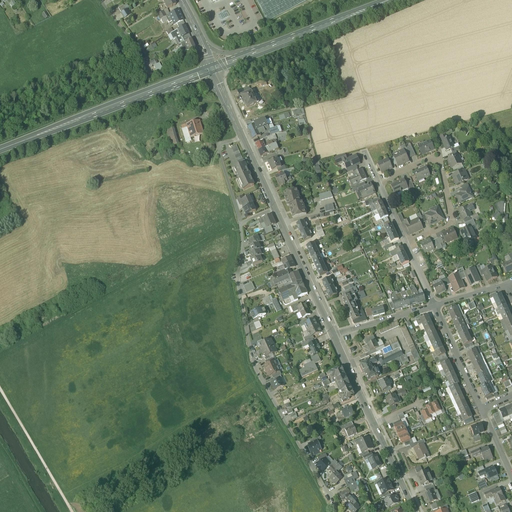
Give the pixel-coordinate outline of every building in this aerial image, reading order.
[(175,6),(172,0),(162,0),(167,10),(175,6)] [(255,0),(268,22),(309,0),(255,0)] [(121,13),(124,19),(130,15),(129,15),(127,10),(121,13)] [(165,18),(169,16),(166,10),(156,16),(160,21),(161,20),(165,18)] [(178,11),(170,16),(171,20),(172,22),(174,26),(177,25),(183,22),(178,11)] [(132,13),(129,15),(130,15),(124,19),(128,25),(136,20),(132,13)] [(179,46),(180,45),(190,39),(189,36),(189,35),(185,27),(177,30),(173,33),(170,35),(173,41),(176,40),(179,46)] [(191,39),(190,39),(180,45),(182,49),(179,50),(181,55),(195,49),(191,39)] [(153,67),(157,73),(162,70),(159,64),(153,67)] [(246,105),(247,109),(250,107),(250,108),(254,106),(259,103),(257,99),(255,100),(252,93),(248,94),(245,95),(245,96),(242,97),(243,100),(246,105)] [(199,121),(191,123),(193,130),(197,129),(199,136),(203,134),(199,121)] [(268,127),(266,121),(255,125),(255,126),(253,127),(248,129),(250,135),(258,131),(267,127),(268,127)] [(190,139),(199,136),(197,129),(193,130),(191,123),(186,125),(187,128),(190,139)] [(258,131),(260,135),(269,131),(267,127),(258,131)] [(190,139),(187,128),(182,130),(181,130),(185,144),(191,142),(190,139)] [(165,131),(170,147),(177,145),(172,129),(165,131)] [(260,135),(258,131),(250,135),(253,140),(261,137),(260,135)] [(263,140),(264,143),(268,141),(270,144),(272,142),(276,141),(277,140),(275,135),(272,136),(263,140)] [(441,138),(444,145),(444,146),(444,147),(445,147),(446,151),(450,150),(451,150),(454,149),(454,148),(454,147),(453,146),(449,138),(450,138),(446,139),(445,136),(446,136),(445,136),(440,138),(440,139),(441,138)] [(418,148),(422,155),(434,150),(430,141),(425,144),(426,145),(418,148)] [(256,147),(258,152),(266,149),(265,146),(264,143),(256,147)] [(269,147),(266,149),(269,154),(279,149),(277,144),(274,145),(269,147)] [(411,146),(406,149),(408,153),(410,158),(416,156),(411,146)] [(261,158),(269,154),(266,149),(258,152),(261,158)] [(397,164),(398,166),(409,161),(405,154),(404,150),(402,151),(399,152),(400,154),(394,156),(394,155),(393,155),(394,158),(397,164)] [(336,165),(343,162),(348,160),(345,155),(333,158),(336,165)] [(343,162),(347,170),(355,167),(360,165),(356,156),(348,160),(343,162)] [(449,160),(453,169),(460,166),(459,162),(460,161),(458,156),(451,159),(449,160)] [(377,164),(382,174),(392,169),(391,165),(388,159),(377,164)] [(281,168),(280,164),(278,160),(274,161),(271,162),(269,163),(272,171),(277,169),(281,168)] [(236,176),(244,191),(254,187),(250,177),(251,177),(245,165),(234,170),(234,171),(236,170),(238,175),(236,176)] [(415,176),(418,182),(418,181),(424,179),(430,176),(426,167),(414,173),(415,176)] [(284,174),(286,179),(290,178),(291,177),(290,174),(289,170),(286,171),(283,172),(284,174)] [(353,174),(354,178),(357,184),(366,179),(362,170),(357,172),(354,174),(353,174)] [(452,176),(456,186),(469,180),(465,170),(458,173),(452,176)] [(275,178),(278,186),(282,185),(282,186),(285,185),(285,184),(291,181),(290,178),(286,179),(284,174),(275,178)] [(391,186),(395,195),(408,189),(406,183),(404,180),(397,183),(393,185),(391,186)] [(414,188),(412,184),(411,181),(406,183),(408,189),(409,191),(414,188)] [(359,190),(363,200),(375,194),(371,184),(366,186),(363,188),(358,190),(359,190)] [(339,192),(335,187),(330,191),(335,196),(339,192)] [(455,196),(459,205),(472,199),(468,189),(467,188),(462,191),(460,192),(461,194),(455,196)] [(408,189),(395,195),(396,198),(409,192),(409,191),(408,189)] [(292,215),(293,219),(306,215),(303,202),(301,203),(297,190),(284,194),(285,197),(285,198),(285,200),(285,199),(286,201),(286,202),(286,203),(287,203),(287,207),(289,206),(290,210),(290,212),(291,211),(291,214),(291,215),(292,215)] [(319,196),(320,201),(333,198),(330,192),(319,196)] [(242,205),(244,209),(253,205),(249,197),(244,200),(240,202),(242,205)] [(374,205),(376,211),(384,207),(381,202),(374,205)] [(504,202),(502,202),(494,205),(497,212),(501,215),(503,215),(504,202)] [(256,212),(253,205),(244,209),(247,215),(247,216),(250,214),(256,212)] [(324,207),(326,213),(333,211),(334,211),(333,205),(324,207)] [(459,211),(463,220),(469,218),(471,217),(469,212),(474,210),(472,205),(467,207),(461,210),(460,210),(459,211)] [(376,211),(379,215),(386,212),(384,207),(376,211)] [(427,221),(430,226),(444,220),(438,207),(431,210),(433,214),(426,217),(425,217),(427,221)] [(386,212),(379,215),(381,220),(387,218),(388,217),(386,212)] [(501,215),(497,212),(492,217),(496,221),(501,215)] [(267,228),(267,229),(271,227),(276,225),(272,216),(263,220),(264,222),(267,228)] [(404,222),(410,235),(423,229),(420,223),(418,219),(411,222),(409,220),(404,222)] [(473,220),(471,221),(465,223),(468,229),(471,228),(476,226),(473,220)] [(299,231),(300,234),(308,230),(306,227),(308,227),(307,224),(305,225),(304,222),(296,225),(298,228),(297,229),(299,231)] [(384,228),(387,233),(394,230),(392,225),(384,228)] [(462,234),(466,243),(475,239),(473,236),(474,235),(471,228),(468,229),(465,230),(465,232),(462,234)] [(442,234),(447,244),(447,243),(446,243),(452,240),(453,241),(457,239),(453,229),(442,234)] [(308,232),(308,230),(300,234),(301,236),(301,237),(302,239),(303,239),(304,242),(311,238),(310,236),(312,236),(310,231),(308,232)] [(387,233),(389,238),(396,235),(394,230),(387,233)] [(399,240),(396,235),(389,238),(391,243),(399,240)] [(249,242),(251,248),(259,244),(260,244),(258,238),(254,239),(249,242)] [(436,246),(440,244),(438,239),(431,242),(433,247),(436,246)] [(420,244),(425,254),(434,249),(433,247),(431,242),(430,240),(420,244)] [(261,250),(259,244),(251,248),(249,248),(252,254),(259,251),(261,250)] [(306,247),(309,254),(317,250),(314,244),(306,247)] [(397,250),(395,251),(397,256),(404,253),(402,248),(397,250)] [(278,256),(276,250),(269,253),(272,259),(273,262),(274,261),(279,259),(278,256)] [(320,255),(317,250),(309,254),(312,259),(320,255)] [(262,257),(259,251),(252,254),(250,255),(253,261),(260,257),(260,258),(262,257)] [(397,256),(399,261),(407,257),(404,253),(397,256)] [(322,260),(320,255),(312,259),(314,264),(322,260)] [(263,263),(260,258),(260,257),(253,261),(251,261),(254,267),(263,263)] [(278,268),(293,262),(291,257),(281,261),(282,263),(277,266),(278,268)] [(409,263),(407,257),(399,261),(402,266),(409,263)] [(505,273),(506,273),(511,270),(511,258),(510,260),(511,261),(506,263),(502,265),(502,266),(504,265),(507,272),(505,273)] [(325,267),(322,260),(314,264),(317,270),(325,267)] [(439,260),(434,263),(437,269),(442,266),(439,260)] [(293,262),(278,268),(281,273),(276,275),(279,280),(291,274),(290,270),(295,267),(293,262)] [(484,275),(488,282),(497,278),(492,266),(485,269),(482,271),(484,275)] [(328,273),(325,267),(317,270),(320,277),(328,273)] [(467,278),(471,287),(479,283),(476,277),(478,276),(475,269),(465,274),(467,278)] [(282,283),(285,289),(293,285),(302,282),(298,273),(294,275),(293,273),(291,274),(279,280),(273,282),(275,286),(282,283)] [(454,286),(456,290),(459,289),(460,290),(465,288),(461,281),(459,274),(458,274),(456,276),(455,275),(453,276),(454,276),(448,279),(451,284),(452,286),(454,286)] [(325,288),(326,290),(333,287),(332,284),(334,284),(333,281),(331,282),(330,279),(322,282),(324,285),(323,285),(324,288),(325,288)] [(307,294),(302,282),(293,285),(285,289),(278,292),(279,293),(281,298),(284,305),(285,306),(287,306),(298,301),(298,299),(307,294)] [(433,287),(437,295),(446,291),(444,287),(442,283),(433,287)] [(250,284),(244,288),(247,294),(254,291),(250,284)] [(335,290),(333,287),(326,290),(327,293),(328,296),(330,299),(337,295),(336,292),(337,291),(336,289),(335,290)] [(342,293),(344,298),(349,295),(354,293),(357,292),(355,287),(352,289),(351,289),(345,292),(342,293)] [(402,298),(403,299),(405,308),(410,307),(408,298),(407,296),(406,293),(405,292),(401,294),(402,298)] [(419,293),(417,293),(418,295),(420,304),(426,302),(423,294),(420,295),(419,293)] [(345,306),(353,303),(350,298),(349,295),(344,298),(342,298),(343,301),(344,304),(345,306)] [(493,298),(496,304),(503,300),(501,295),(497,296),(493,298)] [(266,307),(272,304),(269,297),(262,301),(266,307)] [(276,299),(271,301),(273,304),(274,308),(277,314),(282,311),(276,299)] [(496,304),(498,309),(506,306),(503,300),(496,304)] [(358,310),(357,309),(356,310),(354,306),(353,303),(345,306),(347,309),(346,309),(348,312),(349,314),(358,310)] [(294,313),(299,311),(298,308),(299,307),(298,304),(291,307),(294,313)] [(305,304),(299,307),(298,308),(299,311),(300,313),(308,310),(305,304)] [(508,311),(506,306),(498,309),(500,315),(508,311)] [(447,310),(450,316),(458,312),(455,307),(447,310)] [(250,314),(251,315),(252,315),(254,320),(255,319),(255,320),(260,317),(260,318),(266,315),(263,308),(250,314)] [(357,313),(360,319),(362,323),(367,321),(362,309),(361,308),(358,310),(358,311),(359,312),(357,313)] [(373,317),(385,314),(383,308),(371,311),(373,316),(373,317)] [(311,315),(308,310),(300,313),(302,318),(303,319),(311,315)] [(358,311),(358,310),(349,314),(350,317),(351,320),(351,319),(353,322),(360,319),(357,313),(357,312),(358,311)] [(511,317),(508,311),(500,315),(503,320),(511,317)] [(450,316),(453,321),(460,318),(458,312),(450,316)] [(421,319),(420,319),(422,325),(430,322),(428,316),(421,319)] [(511,322),(511,319),(511,317),(503,320),(505,326),(511,322)] [(455,326),(463,322),(460,318),(453,321),(455,326)] [(305,326),(308,331),(318,326),(315,320),(309,323),(305,324),(305,326)] [(433,327),(430,322),(422,325),(425,331),(433,327)] [(457,331),(465,327),(463,322),(455,326),(457,331)] [(309,336),(310,338),(313,337),(321,333),(321,332),(320,330),(319,329),(318,327),(308,331),(309,333),(308,334),(309,336)] [(435,332),(433,327),(425,331),(427,336),(435,332)] [(457,331),(459,335),(467,332),(465,327),(457,331)] [(438,338),(435,332),(427,336),(430,341),(438,338)] [(459,335),(461,341),(469,337),(467,332),(459,335)] [(365,341),(367,346),(375,342),(373,337),(365,341)] [(472,343),(469,337),(461,341),(464,346),(472,343)] [(440,343),(438,338),(430,341),(432,347),(440,343)] [(378,349),(384,346),(383,344),(381,339),(377,341),(375,342),(378,349)] [(258,346),(264,359),(270,356),(277,353),(275,349),(276,349),(273,343),(273,344),(271,340),(264,343),(258,346)] [(309,354),(311,358),(317,356),(321,354),(319,350),(320,349),(318,346),(317,346),(315,342),(314,343),(308,346),(312,353),(309,354)] [(378,349),(375,342),(367,346),(369,350),(370,352),(378,349)] [(390,346),(390,347),(392,352),(399,349),(400,348),(398,343),(396,344),(393,345),(390,346)] [(443,349),(440,343),(432,347),(435,352),(443,349)] [(362,348),(365,355),(368,354),(368,353),(370,352),(369,350),(367,346),(362,348)] [(368,354),(369,356),(385,349),(384,346),(378,349),(370,352),(368,353),(368,354)] [(390,353),(392,352),(390,347),(388,348),(385,349),(382,350),(384,354),(385,355),(390,353)] [(445,354),(443,349),(435,352),(437,358),(445,354)] [(412,356),(416,364),(421,361),(416,350),(411,352),(411,353),(412,356)] [(467,353),(470,359),(478,355),(475,350),(467,353)] [(403,356),(401,352),(392,356),(386,359),(385,355),(384,354),(375,358),(377,363),(380,362),(382,366),(391,362),(399,358),(403,356)] [(399,358),(401,363),(408,360),(407,358),(406,355),(403,356),(399,358)] [(470,359),(472,364),(480,361),(478,355),(470,359)] [(298,373),(301,379),(317,372),(314,365),(320,362),(317,356),(311,358),(313,363),(311,363),(306,366),(303,367),(304,370),(298,373)] [(360,365),(364,374),(373,370),(371,366),(377,363),(375,358),(371,360),(370,359),(366,361),(366,362),(366,363),(360,365)] [(265,370),(266,372),(277,367),(275,361),(266,365),(264,366),(265,369),(265,370)] [(472,364),(475,370),(483,366),(480,361),(472,364)] [(441,365),(443,371),(451,367),(449,362),(441,365)] [(477,375),(485,372),(483,366),(475,370),(477,375)] [(280,372),(277,367),(266,372),(267,374),(268,375),(269,377),(272,376),(280,372)] [(454,373),(451,367),(443,371),(446,376),(454,373)] [(364,374),(368,382),(379,377),(375,369),(373,370),(364,374)] [(335,379),(336,382),(346,378),(342,370),(338,372),(337,371),(329,374),(330,376),(329,377),(330,380),(332,379),(332,380),(335,379)] [(480,381),(488,377),(485,372),(477,375),(480,381)] [(456,378),(454,373),(446,376),(448,382),(456,378)] [(480,381),(482,386),(488,384),(490,383),(488,377),(480,381)] [(350,388),(346,378),(336,382),(335,382),(335,383),(336,385),(340,393),(341,393),(350,388)] [(459,384),(456,378),(448,382),(451,387),(457,385),(459,384)] [(271,384),(275,391),(284,387),(283,385),(281,379),(275,382),(271,384)] [(381,387),(383,392),(386,390),(389,389),(390,390),(392,390),(390,385),(388,381),(387,380),(379,383),(380,384),(379,385),(380,388),(381,387)] [(481,387),(483,392),(491,389),(488,384),(482,386),(481,387)] [(289,394),(301,388),(299,385),(287,390),(289,394)] [(459,390),(457,385),(451,387),(449,388),(451,394),(459,390)] [(430,387),(422,391),(425,396),(432,393),(430,387)] [(496,393),(497,393),(495,387),(494,387),(491,389),(483,392),(486,398),(493,395),(496,393)] [(354,396),(350,388),(341,393),(343,396),(340,397),(343,403),(350,400),(350,398),(354,396)] [(462,396),(459,390),(451,394),(454,399),(462,396)] [(386,399),(390,408),(395,406),(399,404),(396,399),(395,396),(386,399)] [(464,401),(462,396),(454,399),(456,405),(464,401)] [(467,407),(464,401),(456,405),(459,410),(467,407)] [(437,402),(431,405),(435,414),(441,412),(439,406),(437,402)] [(427,410),(430,417),(435,414),(431,405),(426,408),(427,410)] [(387,410),(389,414),(397,411),(395,406),(390,408),(387,410)] [(469,412),(467,407),(459,410),(462,416),(469,412)] [(341,412),(344,419),(349,417),(349,418),(353,417),(352,416),(353,415),(350,408),(341,412)] [(503,419),(504,419),(509,417),(505,409),(500,411),(500,412),(503,419)] [(425,422),(431,419),(430,417),(427,410),(421,413),(423,416),(425,422)] [(472,418),(469,412),(462,416),(464,421),(472,418)] [(405,419),(404,416),(399,419),(400,421),(393,424),(395,427),(403,423),(402,421),(405,419)] [(394,428),(396,433),(405,429),(408,428),(409,426),(405,419),(402,421),(403,423),(395,427),(394,428)] [(471,428),(474,436),(478,434),(484,432),(481,424),(471,428)] [(344,431),(348,439),(357,435),(353,427),(345,430),(344,431)] [(408,435),(405,429),(396,433),(399,439),(408,435)] [(472,437),(475,443),(481,441),(478,434),(474,436),(472,437)] [(410,440),(408,435),(399,439),(401,444),(404,443),(411,440),(410,440)] [(358,443),(360,449),(371,444),(368,438),(363,441),(357,443),(358,443)] [(314,454),(314,456),(320,454),(319,452),(321,450),(317,442),(317,441),(311,444),(310,444),(310,445),(309,447),(310,449),(309,450),(311,455),(313,454),(314,454)] [(373,449),(371,444),(360,449),(362,454),(363,454),(368,452),(373,449)] [(419,461),(425,458),(425,460),(426,459),(426,458),(425,456),(428,455),(429,457),(423,444),(418,446),(413,448),(413,449),(415,453),(416,453),(420,460),(419,461)] [(481,455),(483,459),(492,455),(488,448),(485,449),(483,450),(480,452),(481,455)] [(482,449),(473,453),(475,457),(481,455),(480,452),(483,450),(482,449)] [(327,458),(326,454),(318,458),(320,464),(325,459),(325,460),(327,458)] [(371,454),(369,455),(363,457),(365,462),(369,460),(373,458),(371,454)] [(327,458),(325,460),(331,465),(334,462),(329,457),(327,458)] [(373,469),(373,470),(381,466),(376,457),(373,458),(369,460),(373,469)] [(325,460),(325,459),(320,464),(317,467),(318,469),(317,469),(320,472),(321,471),(322,473),(326,469),(330,465),(331,465),(325,460)] [(340,469),(337,472),(337,473),(342,468),(335,461),(334,462),(337,465),(337,464),(338,465),(337,465),(340,469)] [(331,465),(330,465),(337,472),(340,469),(337,465),(338,465),(337,464),(337,465),(334,462),(331,465)] [(337,473),(337,472),(330,465),(326,469),(329,471),(330,471),(334,475),(330,478),(336,485),(342,479),(340,477),(340,476),(337,473)] [(484,476),(486,475),(485,472),(491,469),(490,468),(484,470),(478,473),(481,479),(485,477),(484,476)] [(494,468),(491,469),(485,472),(486,475),(488,479),(497,476),(494,468)] [(423,486),(424,487),(433,484),(427,471),(422,473),(417,475),(421,485),(423,486)] [(344,477),(344,481),(353,477),(351,473),(351,472),(344,475),(344,477)] [(344,481),(347,487),(353,484),(356,483),(354,480),(353,477),(344,481)] [(378,485),(380,490),(391,485),(388,480),(383,482),(377,485),(378,485)] [(353,484),(347,487),(348,490),(350,494),(351,493),(356,491),(355,488),(353,484)] [(393,491),(391,485),(380,490),(382,495),(382,496),(388,493),(393,491)] [(356,491),(351,493),(352,495),(360,491),(359,490),(360,489),(358,487),(357,491),(356,491)] [(484,494),(486,499),(490,497),(489,496),(492,495),(491,493),(497,491),(496,489),(484,494)] [(493,498),(494,501),(503,497),(499,489),(497,491),(491,493),(492,495),(493,497),(493,498)] [(350,494),(348,490),(339,497),(343,500),(344,499),(348,495),(350,494)] [(426,494),(429,504),(437,501),(433,492),(433,491),(427,494),(426,494)] [(479,501),(476,493),(469,497),(472,504),(479,501)] [(348,508),(351,511),(356,511),(360,509),(357,507),(358,506),(348,495),(344,499),(346,501),(347,501),(351,505),(347,508),(348,508)] [(388,508),(398,504),(397,501),(398,500),(397,497),(395,498),(395,497),(394,497),(386,501),(385,501),(386,504),(385,504),(385,506),(386,508),(387,508),(388,508)] [(505,501),(503,497),(494,501),(495,502),(496,505),(505,501)]
